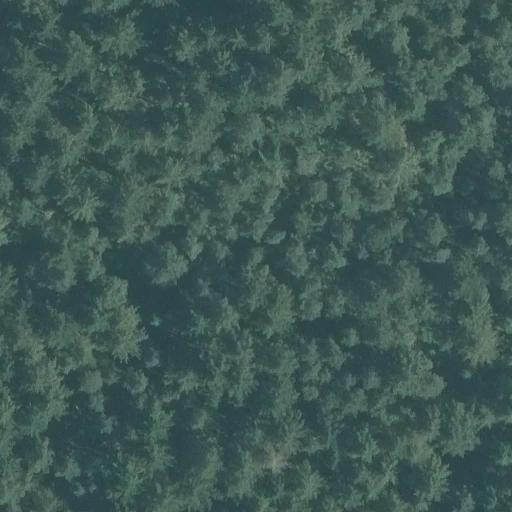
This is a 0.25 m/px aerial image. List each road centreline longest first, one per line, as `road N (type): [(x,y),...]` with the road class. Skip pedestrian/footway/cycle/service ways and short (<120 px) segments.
road 1 (track): [(350,0),(511,330)]
road 2 (track): [(152,0),(111,32),(0,55)]
